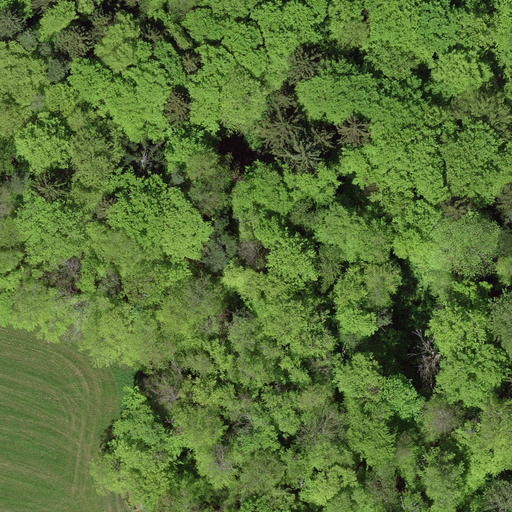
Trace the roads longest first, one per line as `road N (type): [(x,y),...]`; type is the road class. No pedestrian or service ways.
road 1 (track): [(153,511),(130,500),(116,465),(241,252),(249,161)]
road 2 (track): [(0,125),(101,127),(166,148),(224,149),(249,161)]
